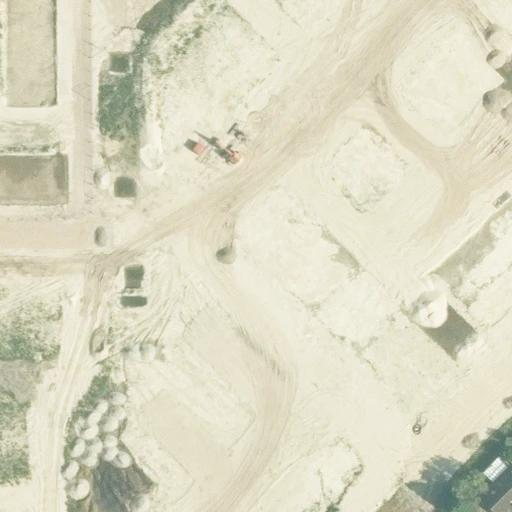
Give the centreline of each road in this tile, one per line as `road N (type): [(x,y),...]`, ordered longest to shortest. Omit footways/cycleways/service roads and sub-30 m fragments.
road 1 (residential): [(324,398),(157,230),(79,234)]
road 2 (residential): [(79,234),(85,511)]
road 3 (residential): [(511,360),(398,473),(324,398)]
road 4 (residential): [(76,53),(79,234)]
road 5 (residential): [(324,398),(213,511)]
